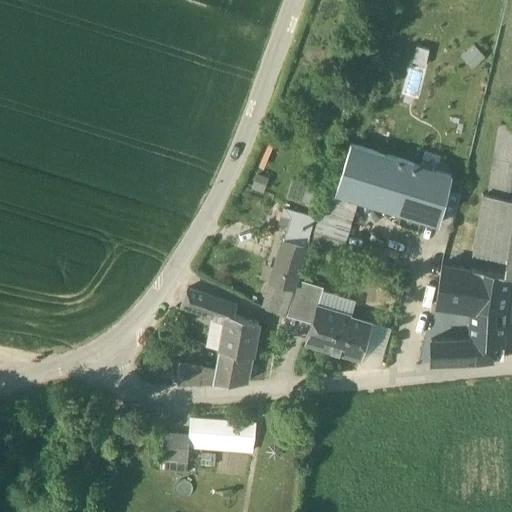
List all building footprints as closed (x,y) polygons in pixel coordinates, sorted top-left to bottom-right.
[(475,42),(460,53),(470,67),(485,56),(475,42)] [(511,125),(500,124),(494,159),(511,161),(511,125)] [(358,201),(400,214),(416,164),(351,142),(335,194),(358,201)] [(511,161),(494,159),(489,194),(488,195),(511,198),(511,161)] [(451,176),(416,164),(400,214),(438,226),(451,176)] [(511,198),(488,195),(489,194),(482,193),(473,254),(480,255),(477,270),(509,276),(511,275),(511,198)] [(358,201),(335,194),(328,214),(321,212),(311,242),(342,252),(358,201)] [(292,210),(283,207),(278,223),(287,226),(292,210)] [(287,226),(274,267),(275,267),(270,281),(293,288),(314,217),(292,210),(287,226)] [(480,255),(473,254),(470,269),(477,270),(480,255)] [(470,269),(442,264),(436,304),(471,309),(477,270),(470,269)] [(509,276),(477,270),(471,309),(504,310),(509,276)] [(323,286),(297,278),(289,305),(314,312),(317,304),(318,304),(323,286)] [(293,288),(270,281),(262,308),(285,315),(293,288)] [(235,306),(188,289),(182,307),(225,321),(230,323),(232,316),(235,306)] [(318,304),(317,304),(314,312),(305,342),(341,353),(351,318),(337,314),(338,310),(318,304)] [(504,310),(471,309),(471,338),(477,338),(475,360),(502,357),(504,310)] [(258,323),(232,316),(230,323),(225,321),(219,350),(251,355),(258,323)] [(372,322),(352,316),(351,318),(341,353),(360,359),(366,342),(372,322)] [(391,328),(372,322),(366,342),(385,348),(391,328)] [(471,338),(429,340),(429,364),(475,360),(477,338),(471,338)] [(251,355),(219,350),(216,372),(214,383),(246,382),(251,355)] [(216,372),(179,365),(177,385),(214,383),(216,372)] [(256,423),(190,418),(189,432),(255,437),(256,423)] [(255,437),(189,432),(189,434),(188,446),(189,446),(252,451),(255,437)] [(189,434),(164,433),(162,459),(188,460),(189,446),(188,446),(189,434)]
